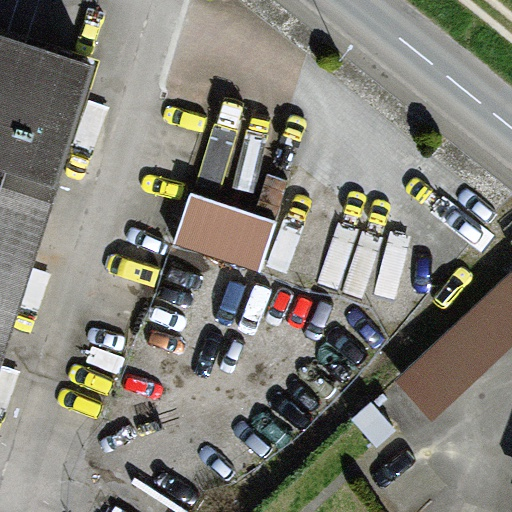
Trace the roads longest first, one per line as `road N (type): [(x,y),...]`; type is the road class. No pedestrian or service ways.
road 1 (unknown): [(0,461),(34,432),(169,0)]
road 2 (secondary): [(511,127),(354,0)]
